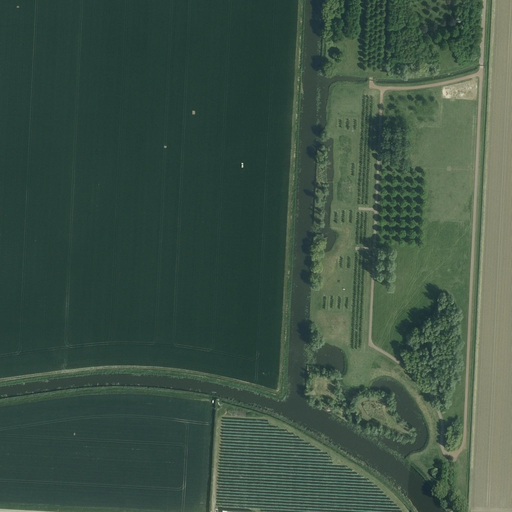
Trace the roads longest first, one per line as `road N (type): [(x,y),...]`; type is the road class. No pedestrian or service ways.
road 1 (track): [(468,511),(494,0)]
road 2 (track): [(381,88),(370,342),(409,370),(434,402),(457,509)]
road 3 (track): [(480,73),(464,442),(449,466)]
road 4 (track): [(0,382),(155,368),(279,393)]
road 5 (track): [(218,416),(271,419),(371,478),(404,511)]
road 6 (track): [(480,73),(410,88),(371,86),(371,77)]
